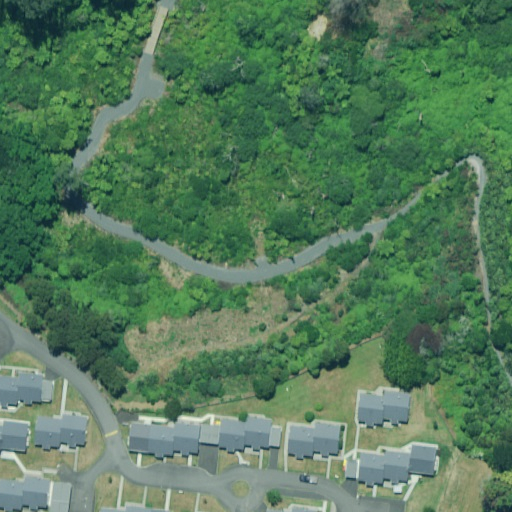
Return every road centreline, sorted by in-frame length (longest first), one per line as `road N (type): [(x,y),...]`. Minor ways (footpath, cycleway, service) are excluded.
road 1 (track): [(167,0),(124,108),(94,143),(82,191),(98,219),(181,260),(247,277),(377,238)]
road 2 (residential): [(224,485),(132,472),(94,396),(15,328)]
